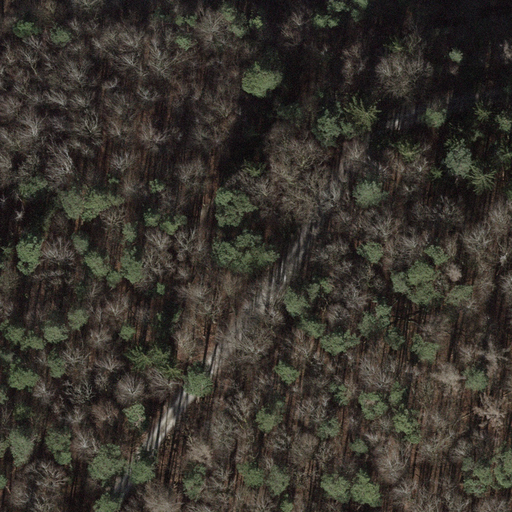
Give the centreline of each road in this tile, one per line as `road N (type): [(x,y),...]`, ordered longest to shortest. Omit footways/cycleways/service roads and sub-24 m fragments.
road 1 (track): [(511,93),(421,108),(357,166),(117,511)]
road 2 (track): [(243,332),(221,404),(204,511)]
